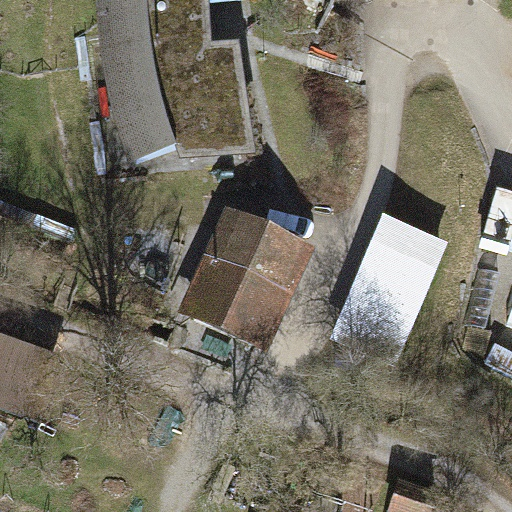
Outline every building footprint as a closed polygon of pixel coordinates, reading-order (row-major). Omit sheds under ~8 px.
[(93,0),(93,28),(104,112),(124,186),(246,176),(233,72),(205,74),(201,17),(427,2),(426,0),(93,0)] [(382,222),(335,343),(403,369),(450,249),(382,222)] [(224,229),(185,314),(262,350),(301,264),(224,229)] [(40,364),(0,351),(0,422),(20,429),(40,364)] [(429,511),(433,501),(400,490),(392,511),(429,511)]
